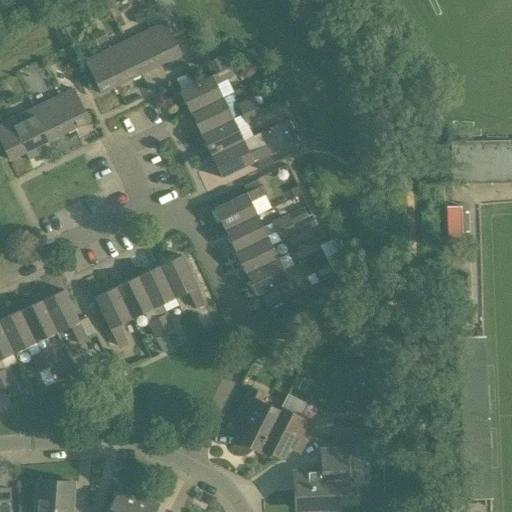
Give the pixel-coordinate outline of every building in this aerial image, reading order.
[(175,0),(157,0),(163,13),(178,7),(175,0)] [(164,23),(149,30),(165,63),(180,55),(164,23)] [(165,63),(149,30),(124,42),(140,75),(165,63)] [(115,87),(140,75),(124,42),(99,54),(115,87)] [(100,94),(115,87),(99,54),(84,62),(100,94)] [(178,92),(189,114),(221,98),(215,86),(231,78),(226,69),(188,87),(178,92)] [(67,132),(88,122),(72,90),(52,100),(67,132)] [(232,120),(221,98),(189,114),(199,136),(232,120)] [(240,116),(256,109),(252,99),(236,107),(240,116)] [(67,132),(52,100),(32,110),(48,142),(67,132)] [(245,125),(261,117),(256,109),(240,116),(245,125)] [(48,142),(32,110),(12,119),(28,151),(48,142)] [(28,151),(12,119),(0,125),(0,145),(8,161),(28,151)] [(232,120),(199,136),(210,157),(242,142),(232,120)] [(511,140),(450,142),(451,185),(511,183),(511,140)] [(248,154),(242,142),(210,157),(220,179),(269,156),(264,146),(248,154)] [(242,187),(246,193),(213,209),(224,231),(256,216),(250,203),(266,195),(261,186),(259,187),(256,180),(242,187)] [(291,226),(306,218),(301,209),(287,217),(291,226)] [(256,216),(224,231),(234,253),(266,238),(262,228),(256,216)] [(270,225),(274,234),(291,226),(287,217),(270,225)] [(291,226),(295,235),(308,229),(303,220),(306,218),(291,226)] [(295,235),(291,226),(274,234),(278,242),(279,243),(295,235)] [(277,259),(270,245),(278,242),(274,234),(266,238),(234,253),(245,275),(277,259)] [(448,241),(449,266),(462,265),(462,240),(448,241)] [(203,304),(196,288),(180,257),(158,267),(174,299),(186,293),(194,309),(203,304)] [(304,273),(303,273),(299,264),(283,272),(277,259),(245,275),(255,296),(259,294),(266,307),(294,294),(310,286),(304,273)] [(174,299),(158,267),(137,278),(152,309),(174,299)] [(152,309),(137,278),(115,288),(131,320),(152,309)] [(126,342),(118,326),(131,320),(115,288),(93,299),(116,347),(126,342)] [(76,343),(86,338),(62,290),(40,301),(55,333),(68,327),(76,343)] [(34,344),(55,333),(40,301),(18,312),(34,344)] [(210,307),(196,313),(203,328),(216,322),(210,307)] [(0,328),(12,354),(34,344),(18,312),(0,320),(0,328)] [(165,315),(157,319),(164,334),(173,330),(165,315)] [(164,334),(157,319),(148,323),(155,339),(164,334)] [(189,321),(181,325),(189,344),(198,340),(189,321)] [(0,359),(12,354),(0,328),(0,359)] [(488,498),(481,337),(456,338),(463,499),(488,498)] [(47,349),(39,353),(46,369),(55,365),(47,349)] [(46,369),(39,353),(30,357),(37,373),(46,369)] [(5,370),(0,372),(0,383),(3,390),(13,386),(5,370)] [(258,450),(260,446),(276,415),(256,404),(260,396),(249,390),(241,406),(252,411),(238,440),(258,450)] [(0,392),(0,408),(10,404),(4,391),(0,392)] [(305,435),(310,426),(279,410),(276,415),(260,446),(280,456),(294,430),(305,435)] [(334,439),(362,438),(362,420),(333,421),(334,439)] [(334,508),(333,486),(348,486),(348,484),(353,483),(352,461),(361,461),(360,446),(346,447),(319,448),(320,473),(293,474),(295,510),(334,508)] [(69,511),(72,484),(36,481),(33,511),(69,511)] [(129,511),(135,502),(125,497),(127,494),(118,489),(119,487),(118,487),(105,511),(129,511)] [(155,511),(158,508),(156,507),(155,508),(145,503),(143,506),(135,502),(129,511),(155,511)]
